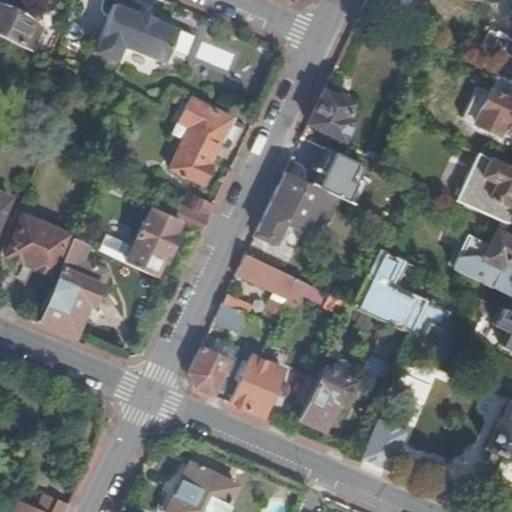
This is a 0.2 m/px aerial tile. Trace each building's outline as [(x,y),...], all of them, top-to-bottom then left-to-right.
[(0,36),(12,42),(33,52),(44,29),(31,23),(33,16),(1,0),(0,2),(0,36)] [(367,0),(361,11),(373,17),(378,6),(367,0)] [(164,64),(179,31),(156,22),(156,20),(138,12),(137,14),(114,5),(94,53),(116,63),(123,46),(164,64)] [(202,41),(195,58),(228,71),(235,53),(202,41)] [(511,82),(511,59),(492,50),(490,55),(508,63),(506,69),(499,66),(495,75),(497,76),(511,82)] [(471,52),(467,61),(478,67),(482,58),(471,52)] [(76,72),(48,59),(41,74),(69,87),(76,72)] [(487,60),(483,69),(490,73),(495,63),(487,60)] [(511,82),(497,76),(489,94),(511,104),(511,82)] [(511,104),(489,94),(478,89),(476,88),(461,120),(511,142),(511,141),(511,104)] [(322,93),(306,126),(342,142),(351,124),(342,119),(348,105),(322,93)] [(222,142),(232,120),(189,98),(178,121),(190,127),(219,141),(222,142)] [(207,165),(219,141),(190,127),(170,169),(201,184),(210,167),(207,165)] [(511,172),(480,157),(459,205),(498,223),(511,227),(511,172)] [(283,174),(255,233),(254,239),(270,246),(273,241),(274,241),(282,225),(285,219),(304,229),(306,223),(312,226),(326,222),(337,200),(283,174)] [(137,175),(134,184),(155,194),(158,185),(137,175)] [(0,222),(9,200),(0,196),(0,222)] [(206,220),(212,206),(195,198),(189,210),(206,220)] [(199,234),(206,220),(189,210),(179,205),(172,221),(199,234)] [(50,276),(67,236),(22,217),(6,257),(23,265),(24,262),(33,266),(32,268),(50,276)] [(285,219),(282,225),(300,235),(304,229),(285,219)] [(98,251),(153,277),(165,253),(168,255),(176,236),(145,222),(133,249),(106,235),(98,251)] [(75,230),(72,239),(80,242),(84,234),(75,230)] [(511,299),(511,297),(510,267),(511,268),(511,241),(495,233),(488,246),(467,235),(451,268),(454,269),(453,271),(480,284),(481,283),(491,287),(490,289),(511,299)] [(72,239),(37,323),(73,338),(87,306),(91,308),(106,272),(81,260),(87,246),(80,242),(72,239)] [(383,323),(411,336),(422,341),(428,326),(440,332),(448,314),(408,296),(407,299),(392,292),(404,264),(377,251),(350,308),(362,313),(369,316),(383,323)] [(291,312),(300,293),(304,285),(243,257),(235,275),(286,299),(283,306),(282,308),(291,312)] [(220,305),(242,315),(246,306),(231,299),(236,287),(231,284),(220,305)] [(335,313),(340,303),(304,285),(300,293),(323,304),(322,307),(335,313)] [(262,316),(275,322),(282,308),(283,306),(270,300),(262,316)] [(511,355),(511,316),(481,301),(475,312),(490,319),(491,317),(496,319),(492,328),(506,335),(499,349),(511,355)] [(378,333),(383,323),(369,316),(365,324),(359,321),(356,326),(369,332),(370,329),(378,333)] [(191,389),(212,398),(227,363),(199,350),(187,374),(191,389)] [(228,405),(262,419),(281,372),(256,361),(247,358),(228,405)] [(425,402),(434,369),(404,360),(395,393),(425,402)] [(320,370),(295,421),(319,433),(332,403),(341,406),(351,384),(320,370)] [(511,407),(507,405),(497,426),(495,425),(484,450),(498,456),(488,479),(511,490),(511,407)] [(359,460),(389,473),(401,442),(372,429),(359,460)] [(225,511),(237,487),(189,464),(165,511),(225,511)] [(65,511),(69,506),(55,500),(49,511),(36,511),(18,504),(14,511),(65,511)]
